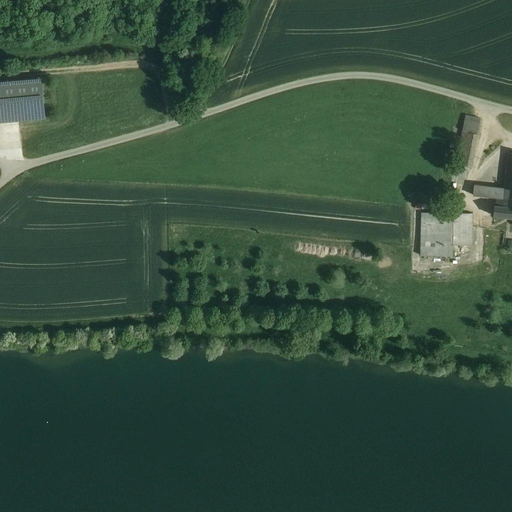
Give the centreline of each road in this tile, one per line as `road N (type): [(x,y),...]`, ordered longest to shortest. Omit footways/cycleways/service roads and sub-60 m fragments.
road 1 (unclassified): [(511,107),(396,76),(325,76),(43,159),(0,183)]
road 2 (track): [(204,112),(248,0)]
